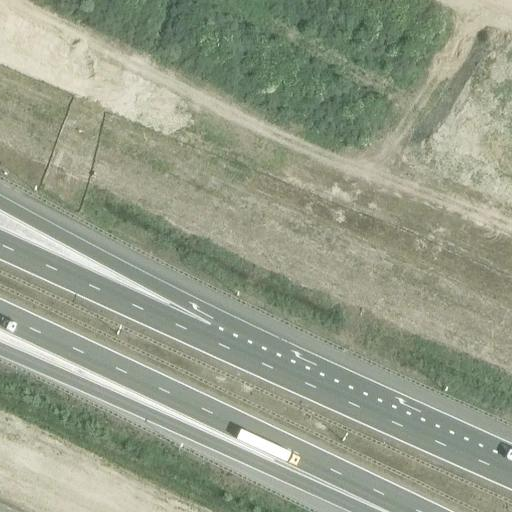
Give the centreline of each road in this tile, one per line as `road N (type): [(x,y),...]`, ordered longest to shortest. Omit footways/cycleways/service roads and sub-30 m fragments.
road 1 (trunk): [(0,315),(418,511)]
road 2 (trunk): [(0,351),(296,481),(415,511)]
road 3 (trunk): [(511,474),(208,338)]
road 4 (trunk): [(208,338),(0,201)]
road 5 (trunk): [(208,338),(0,244)]
